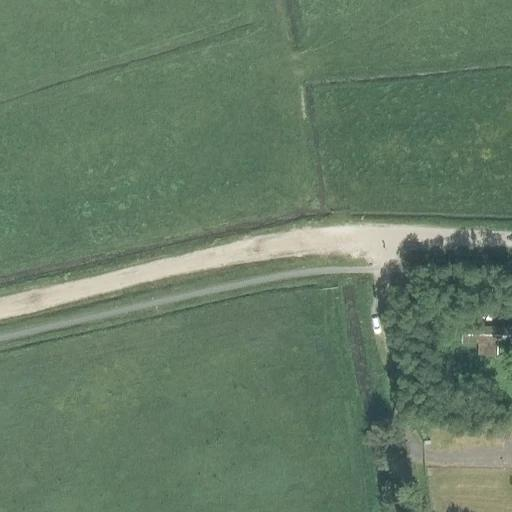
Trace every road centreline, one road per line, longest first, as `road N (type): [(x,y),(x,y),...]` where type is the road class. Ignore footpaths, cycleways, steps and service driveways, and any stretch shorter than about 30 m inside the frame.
road 1 (track): [(357,235),(281,242),(0,306)]
road 2 (track): [(385,236),(385,297),(408,430),(421,430)]
road 3 (unclassified): [(511,239),(357,235)]
